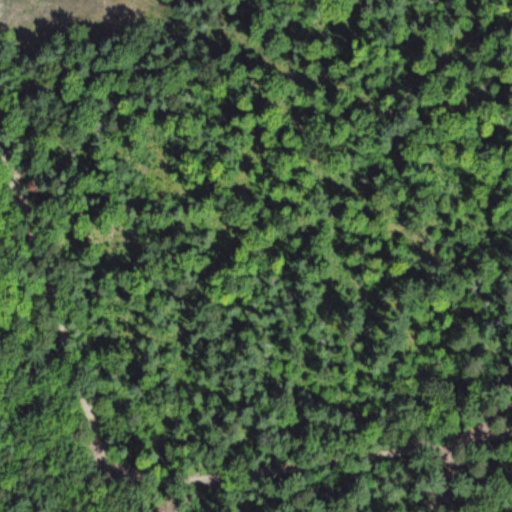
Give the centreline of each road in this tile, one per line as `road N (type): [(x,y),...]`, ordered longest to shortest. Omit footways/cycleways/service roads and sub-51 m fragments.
road 1 (residential): [(123,511),(0,124)]
road 2 (track): [(511,433),(176,480)]
